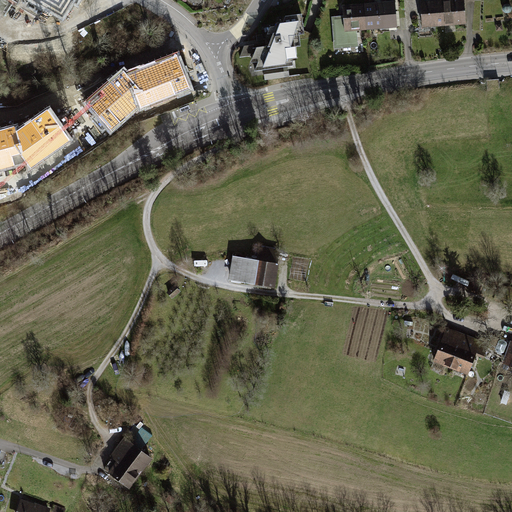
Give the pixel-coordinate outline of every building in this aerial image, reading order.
[(0,0),(0,13),(4,15),(8,5),(10,0),(0,0)] [(10,0),(8,5),(49,27),(65,0),(10,0)] [(465,0),(456,0),(444,1),(445,27),(467,25),(465,0)] [(444,1),(421,1),(423,28),(445,27),(444,1)] [(397,2),(365,5),(367,31),(399,29),(397,2)] [(344,16),(333,17),(335,50),(359,48),(358,32),(367,31),(365,5),(343,6),(344,16)] [(278,19),(252,78),(300,71),(303,16),(278,19)] [(178,56),(128,76),(140,106),(142,109),(191,89),(178,56)] [(124,71),(86,103),(110,131),(140,106),(128,76),(124,71)] [(500,80),(487,82),(487,90),(501,89),(500,80)] [(49,109),(17,132),(25,162),(30,169),(71,140),(49,109)] [(0,131),(0,168),(25,162),(17,132),(16,127),(0,131)] [(282,265),(256,263),(254,289),(280,291),(282,265)] [(476,349),(445,338),(434,368),(464,379),(476,349)] [(152,456),(128,436),(102,466),(127,487),(152,456)] [(48,511),(49,508),(21,498),(16,511),(48,511)]
